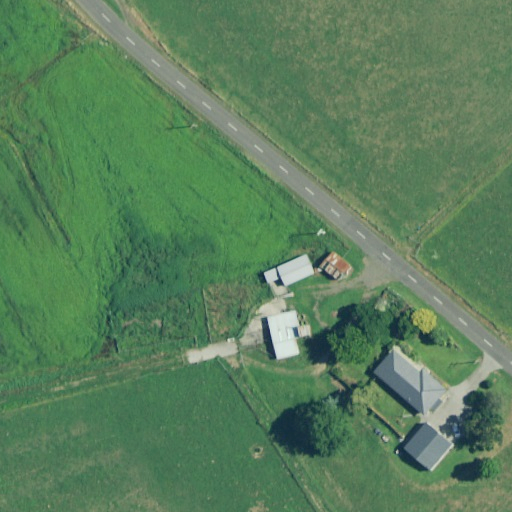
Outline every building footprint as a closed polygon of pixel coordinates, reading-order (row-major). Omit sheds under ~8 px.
[(352,263),(337,249),(322,266),(337,280),(352,263)] [(316,272),(309,255),(280,267),(287,284),(316,272)] [(281,277),(277,268),(266,272),(270,281),(281,277)] [(302,336),(297,310),(270,316),(279,357),(299,353),(296,337),(302,336)] [(426,373),(396,346),(375,370),(424,414),(448,387),(429,370),(426,373)] [(453,445),(428,422),(406,447),(431,470),(453,445)]
